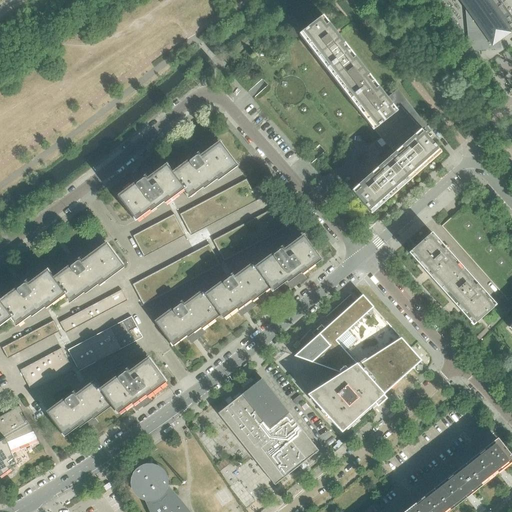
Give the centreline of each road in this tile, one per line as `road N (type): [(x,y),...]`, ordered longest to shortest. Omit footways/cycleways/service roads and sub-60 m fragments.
road 1 (residential): [(363,256),(164,417),(16,511)]
road 2 (residential): [(0,249),(196,96),(210,94)]
road 3 (residential): [(281,511),(457,360)]
road 4 (residential): [(363,256),(234,110),(210,94)]
road 5 (residential): [(457,360),(363,256)]
road 6 (residential): [(469,167),(363,256)]
